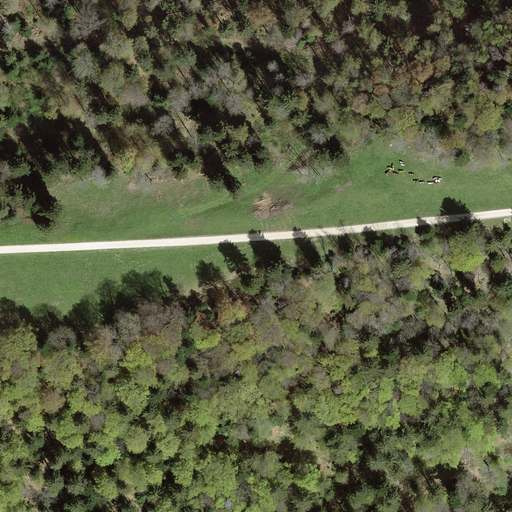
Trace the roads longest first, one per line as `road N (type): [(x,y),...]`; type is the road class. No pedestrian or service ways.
road 1 (track): [(0,249),(275,236),(511,210)]
road 2 (track): [(511,445),(430,470),(363,471),(309,511)]
